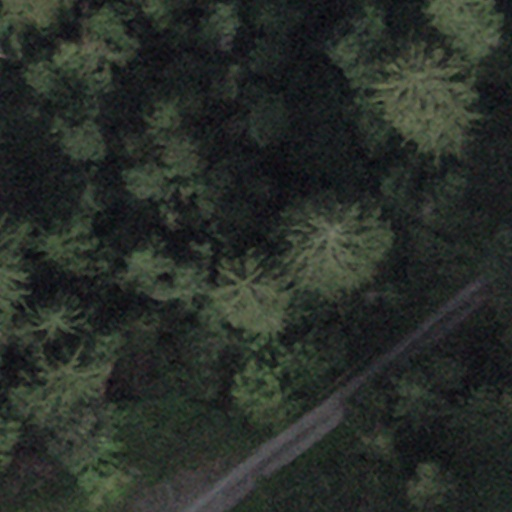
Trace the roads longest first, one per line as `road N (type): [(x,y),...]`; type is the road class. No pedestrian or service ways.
road 1 (primary): [(0,297),(141,292),(511,244)]
road 2 (track): [(211,511),(511,263)]
